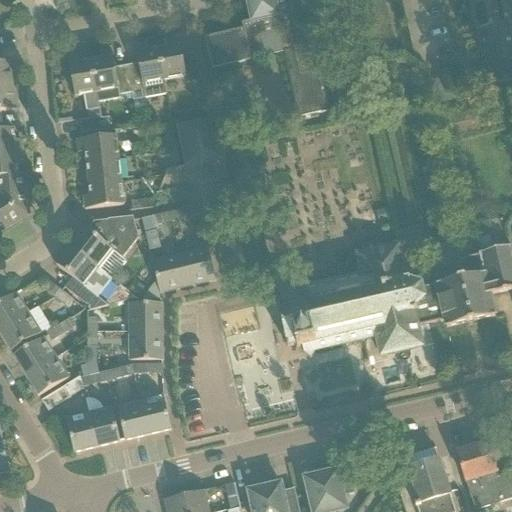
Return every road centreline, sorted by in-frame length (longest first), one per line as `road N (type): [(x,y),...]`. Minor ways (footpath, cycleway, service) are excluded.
road 1 (residential): [(68,494),(511,390)]
road 2 (residential): [(0,278),(52,232),(37,34)]
road 3 (residential): [(37,34),(213,0)]
road 4 (residential): [(68,494),(0,391)]
